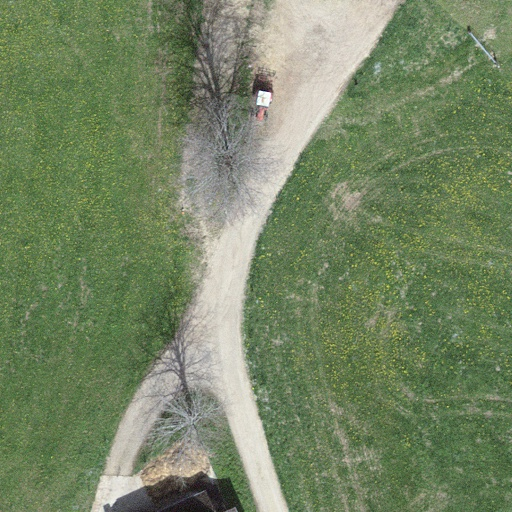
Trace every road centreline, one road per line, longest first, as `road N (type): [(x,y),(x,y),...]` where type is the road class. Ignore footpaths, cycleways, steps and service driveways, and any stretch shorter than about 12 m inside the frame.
road 1 (track): [(199,358),(270,79),(280,0)]
road 2 (track): [(269,511),(226,390),(199,358),(163,381),(121,452),(105,511)]
